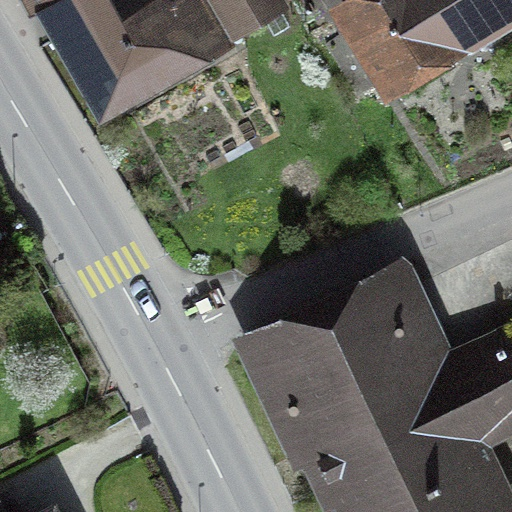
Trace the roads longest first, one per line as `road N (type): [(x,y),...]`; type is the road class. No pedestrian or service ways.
road 1 (residential): [(153,345),(511,193)]
road 2 (secondary): [(0,85),(153,345)]
road 3 (secondary): [(153,345),(235,511)]
